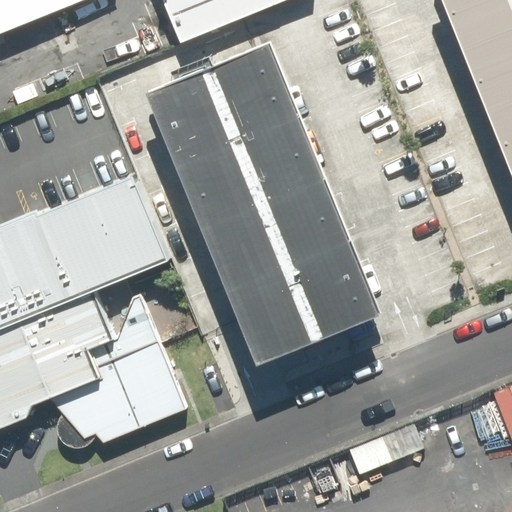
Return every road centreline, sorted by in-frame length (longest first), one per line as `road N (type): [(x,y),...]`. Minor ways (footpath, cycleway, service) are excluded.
road 1 (unclassified): [(79,511),(511,347)]
road 2 (unknown): [(408,0),(511,210)]
